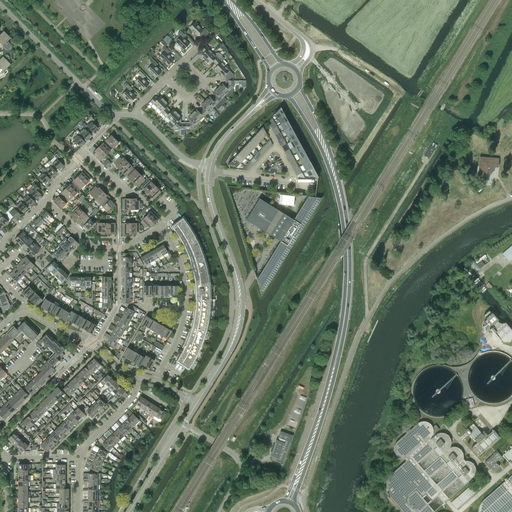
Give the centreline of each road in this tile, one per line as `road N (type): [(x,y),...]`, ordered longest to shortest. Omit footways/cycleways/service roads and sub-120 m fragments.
road 1 (primary): [(293,504),(331,385),(349,286),(336,173),(299,86)]
road 2 (primary): [(287,96),(325,158),(338,200),(345,286),(331,368),(283,501)]
road 3 (tertiary): [(196,403),(239,313),(209,169)]
road 4 (residential): [(133,115),(108,113),(0,4)]
road 5 (tertiary): [(127,511),(196,403)]
